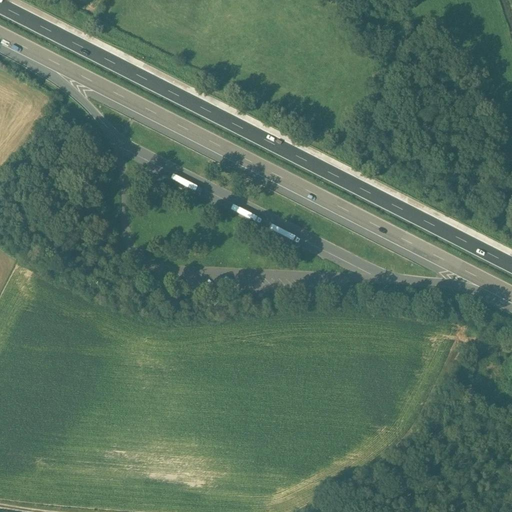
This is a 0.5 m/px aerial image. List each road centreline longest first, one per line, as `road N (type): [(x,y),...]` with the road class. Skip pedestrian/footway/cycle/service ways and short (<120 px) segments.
road 1 (motorway): [(511,263),(0,2)]
road 2 (motorway): [(0,33),(511,291)]
